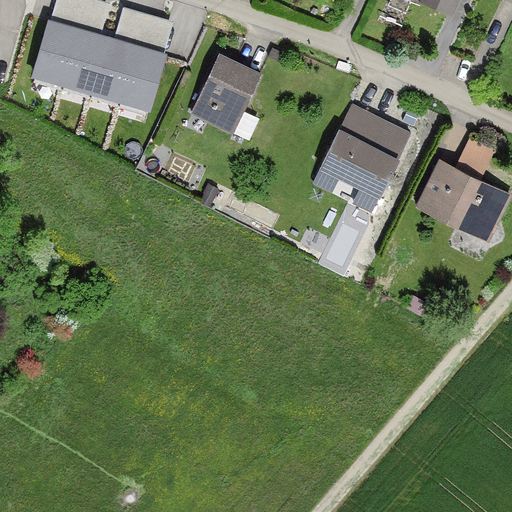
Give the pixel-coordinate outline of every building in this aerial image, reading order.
[(172,20),(104,0),(57,0),(30,73),(149,110),(172,20)] [(407,0),(446,18),(453,0),(407,0)] [(258,72),(214,52),(187,113),(231,133),(258,72)] [(412,133),(350,102),(310,181),(372,212),(412,133)] [(509,193),(435,158),(411,208),(486,243),(509,193)]
